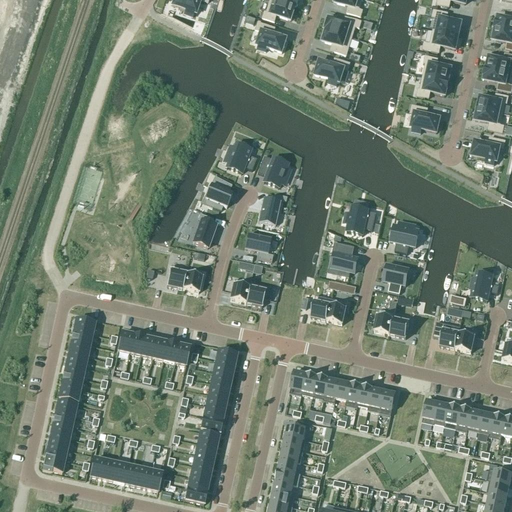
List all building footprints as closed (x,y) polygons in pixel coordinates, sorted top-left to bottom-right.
[(173,4),(172,8),(182,12),(180,15),(188,18),(190,14),(192,15),(196,2),(200,3),(200,0),(173,0),(172,3),(173,4)] [(275,0),(274,4),(294,10),(295,9),(296,9),(296,8),(297,8),(297,7),(299,1),(299,0),(298,0),(275,0)] [(358,0),(335,0),(334,5),(348,10),(346,16),(358,19),(361,13),(355,11),(358,0)] [(438,0),(437,7),(449,10),(450,4),(465,7),(466,1),(466,0),(444,0),(444,2),(438,0)] [(264,14),(262,21),(274,25),(276,19),(290,23),(294,10),(274,4),(270,16),(264,14)] [(435,13),(434,20),(440,21),(437,34),(458,39),(461,25),(446,22),(448,16),(435,13)] [(325,29),(324,30),(325,30),(325,32),(326,32),(326,33),(346,39),(349,28),(355,30),(357,23),(345,19),(343,26),(328,21),(328,22),(327,22),(327,23),(325,29)] [(511,22),(498,19),(495,31),(511,34),(511,22)] [(265,35),(260,49),(262,49),(261,53),(269,56),(270,52),(281,55),(283,50),(284,50),(284,49),(285,43),(286,43),(286,42),(286,41),(275,38),(277,31),(263,27),(261,34),(265,35)] [(494,38),(493,43),(507,46),(506,52),(511,53),(511,34),(495,31),(493,38),(494,38)] [(326,33),(322,44),(336,48),(334,55),(346,58),(348,52),(343,50),(346,39),(326,33)] [(428,46),(426,53),(439,56),(440,49),(455,53),(456,47),(458,40),(457,40),(458,39),(437,34),(434,47),(428,46)] [(489,59),(486,71),(507,76),(510,65),(511,65),(511,57),(505,56),(503,63),(489,59)] [(425,59),(424,66),(429,67),(427,80),(447,85),(451,71),(436,68),(437,62),(425,59)] [(316,72),(314,78),(326,81),(324,85),(332,88),(334,84),(336,84),(340,71),(344,72),(346,65),(332,60),(330,67),(319,63),(319,64),(318,64),(318,65),(317,71),(316,71),(316,72)] [(485,78),(484,83),(498,86),(497,92),(509,95),(511,88),(505,87),(507,76),(486,71),(484,78),(485,78)] [(418,92),(416,99),(424,100),(429,101),(430,95),(445,98),(446,92),(448,85),(447,85),(427,80),(424,93),(418,92)] [(480,100),(477,111),(498,116),(501,105),(506,106),(508,99),(496,96),(494,103),(480,100)] [(415,109),(413,116),(418,117),(415,131),(417,131),(416,136),(424,137),(425,133),(436,136),(438,130),(440,122),(439,122),(439,121),(427,118),(429,112),(415,109)] [(476,118),(475,123),(489,126),(488,132),(500,135),(502,128),(496,127),(498,116),(477,111),(475,118),(476,118)] [(472,152),(471,159),(482,161),(481,165),(490,167),(491,163),(493,163),(496,149),(500,150),(502,143),(488,140),(486,147),(474,144),(474,145),(472,152)] [(227,153),(224,160),(229,162),(226,171),(227,171),(227,170),(241,176),(240,176),(241,177),(244,169),(246,170),(245,171),(252,173),(256,161),(248,158),(251,152),(250,152),(236,147),(236,146),(232,155),(227,153)] [(264,159),(257,176),(263,178),(264,177),(266,178),(263,185),(264,186),(264,185),(278,190),(277,191),(278,191),(281,182),(286,184),(289,177),(284,175),(288,166),(287,166),(287,167),(273,162),(273,161),(273,160),(272,162),(264,159)] [(213,185),(206,202),(215,205),(213,210),(212,210),(221,214),(222,213),(221,213),(223,209),(226,210),(232,197),(226,194),(229,187),(229,186),(215,179),(215,180),(213,185)] [(263,200),(258,225),(275,229),(280,204),(263,200)] [(345,217),(343,225),(348,226),(346,235),(347,235),(347,234),(362,238),(361,238),(362,239),(364,231),(366,231),(366,232),(372,234),(376,216),(367,214),(368,212),(367,212),(367,213),(353,210),(353,209),(352,209),(350,218),(345,217)] [(202,224),(194,246),(208,251),(216,229),(212,227),(214,221),(201,217),(198,223),(202,224)] [(389,244),(397,246),(397,248),(396,248),(394,254),(407,257),(409,249),(416,250),(416,249),(415,249),(418,235),(419,235),(419,234),(410,232),(411,227),(403,225),(402,231),(393,229),(394,229),(391,244),(389,244)] [(248,237),(245,252),(258,255),(257,261),(271,265),(273,258),(267,256),(270,242),(248,237)] [(334,256),(331,270),(339,272),(338,277),(348,279),(348,281),(349,281),(350,275),(354,276),(355,273),(356,273),(356,271),(355,271),(357,265),(358,265),(358,264),(357,264),(358,261),(334,256)] [(171,268),(166,289),(182,292),(187,271),(171,268)] [(387,268),(383,284),(390,286),(388,294),(399,297),(401,288),(405,289),(408,273),(387,268)] [(187,271),(182,292),(198,296),(203,275),(187,271)] [(472,283),(470,291),(473,292),(471,301),(472,301),(472,300),(486,303),(486,304),(487,304),(489,295),(497,297),(499,289),(490,287),(492,278),(491,279),(477,276),(477,275),(475,284),(472,283)] [(235,281),(230,303),(246,306),(250,284),(235,281)] [(250,284),(246,306),(261,310),(263,302),(270,304),(273,289),(250,284)] [(335,285),(333,292),(340,293),(342,286),(335,285)] [(315,298),(310,321),(326,324),(331,302),(315,298)] [(464,309),(466,301),(450,298),(449,306),(464,309)] [(303,302),(300,312),(306,313),(308,303),(303,302)] [(331,302),(326,324),(342,327),(347,305),(331,302)] [(379,312),(374,335),(390,338),(394,319),(397,305),(391,304),(388,315),(379,312)] [(463,313),(448,310),(446,318),(461,321),(462,319),(463,313)] [(394,319),(390,338),(405,341),(409,323),(394,319)] [(94,326),(75,322),(72,334),(91,338),(94,326)] [(436,325),(433,340),(441,342),(439,349),(455,352),(460,330),(436,325)] [(460,330),(455,352),(471,356),(475,335),(460,332),(460,330)] [(91,338),(72,334),(70,345),(89,349),(91,338)] [(133,337),(121,335),(117,354),(129,356),(133,337)] [(144,340),(133,337),(129,356),(140,358),(144,340)] [(155,342),(144,340),(140,358),(151,361),(155,342)] [(166,344),(155,342),(151,361),(162,363),(166,344)] [(511,343),(507,342),(502,363),(511,364),(511,343)] [(177,347),(166,344),(162,363),(173,366),(177,347)] [(89,349),(70,345),(68,356),(87,360),(89,349)] [(189,349),(177,347),(173,366),(185,368),(189,349)] [(236,357),(217,353),(214,365),(233,369),(236,357)] [(87,360),(68,356),(65,367),(84,371),(87,360)] [(233,369),(214,365),(212,376),(231,380),(233,369)] [(84,371),(65,367),(63,378),(82,382),(84,371)] [(306,377),(294,374),(289,397),(301,399),(302,398),(306,377)] [(231,380),(212,376),(210,387),(229,391),(231,380)] [(317,379),(306,377),(302,398),(312,400),(317,379)] [(82,382),(63,378),(60,390),(79,394),(82,382)] [(328,381),(317,379),(312,400),(323,403),(328,381)] [(340,384),(328,381),(323,403),(323,404),(335,407),(336,402),(340,384)] [(350,386),(340,384),(336,402),(346,404),(350,386)] [(362,389),(350,386),(346,404),(345,409),(357,412),(358,409),(362,389)] [(229,391),(210,387),(207,398),(226,402),(229,391)] [(372,391),(362,389),(358,409),(368,411),(372,391)] [(79,394),(60,390),(58,401),(77,405),(79,394)] [(384,394),(372,391),(368,411),(367,414),(379,416),(384,394)] [(395,396),(384,394),(379,416),(390,419),(395,396)] [(226,402),(207,398),(205,409),(224,413),(226,402)] [(439,406),(427,403),(422,426),(434,428),(434,427),(439,406)] [(76,409),(57,405),(55,416),(74,420),(76,409)] [(449,408),(439,406),(434,427),(444,429),(449,408)] [(460,411),(449,408),(444,429),(444,431),(456,433),(460,411)] [(224,413),(205,409),(202,420),(221,424),(224,413)] [(472,413),(460,411),(456,433),(467,436),(468,433),(472,413)] [(483,415),(472,413),(468,433),(478,436),(483,415)] [(493,418),(483,415),(478,436),(489,438),(493,418)] [(74,420),(55,416),(52,427),(71,431),(74,420)] [(506,420),(493,418),(489,438),(488,440),(501,443),(502,438),(506,420)] [(221,424),(202,420),(200,432),(219,436),(221,424)] [(511,421),(506,420),(502,438),(511,440),(511,421)] [(71,431),(52,427),(50,438),(69,443),(71,431)] [(305,432),(287,428),(285,439),(303,443),(305,432)] [(218,439),(199,435),(197,447),(216,451),(218,439)] [(69,443),(50,438),(47,450),(66,454),(69,443)] [(303,443),(285,439),(282,451),(303,455),(305,443),(303,443)] [(216,451),(197,447),(194,458),(213,462),(216,451)] [(66,454),(47,450),(45,461),(64,465),(66,454)] [(303,455),(282,451),(280,462),(298,466),(300,467),(303,455)] [(213,462),(194,458),(192,469),(211,473),(213,462)] [(64,465),(45,461),(43,472),(61,476),(64,465)] [(105,464),(94,461),(90,480),(101,483),(105,464)] [(298,466),(280,462),(278,472),(296,476),(298,466)] [(116,466),(105,464),(101,483),(112,485),(116,466)] [(128,469),(116,466),(112,485),(123,487),(128,469)] [(139,471),(128,469),(123,487),(135,490),(139,471)] [(211,473),(192,469),(189,480),(208,484),(211,473)] [(150,473),(139,471),(135,490),(146,492),(150,473)] [(296,476),(278,472),(275,484),(293,488),(298,489),(300,477),(296,476)] [(511,477),(489,472),(486,484),(489,485),(509,489),(511,477)] [(161,476),(150,473),(146,492),(157,495),(161,476)] [(208,484),(189,480),(187,491),(206,496),(208,484)] [(293,488),(275,484),(273,495),(291,499),(293,488)] [(509,489),(489,485),(486,496),(488,496),(507,500),(509,489)] [(206,496),(187,491),(185,503),(203,507),(206,496)] [(171,495),(163,494),(161,500),(170,502),(171,495)] [(291,499),(273,495),(270,506),(292,510),(294,499),(291,499)] [(507,500),(488,496),(486,507),(504,511),(507,500)]
